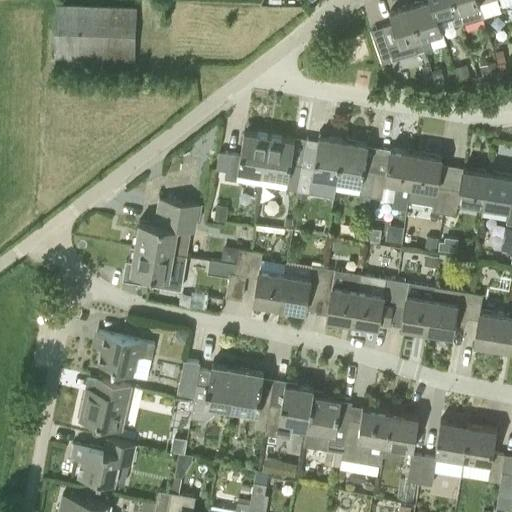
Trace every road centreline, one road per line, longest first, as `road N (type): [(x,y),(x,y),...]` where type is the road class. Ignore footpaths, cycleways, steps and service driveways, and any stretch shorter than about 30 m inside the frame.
road 1 (residential): [(511,393),(117,297),(73,270)]
road 2 (residential): [(46,229),(266,61)]
road 3 (residential): [(511,117),(298,85),(266,61)]
road 4 (residential): [(26,511),(73,270)]
